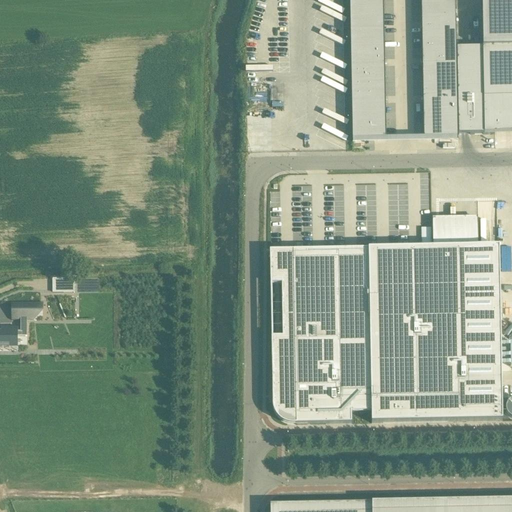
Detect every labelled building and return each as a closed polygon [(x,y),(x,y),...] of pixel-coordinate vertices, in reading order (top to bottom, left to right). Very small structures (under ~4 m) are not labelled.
[(384,31),(383,0),(349,0),(350,31),(384,31)] [(454,0),(421,0),(422,30),(455,29),(454,0)] [(511,0),(481,0),(483,48),(456,49),(459,135),(511,134),(511,0)] [(455,29),(422,30),(422,66),(456,65),(455,29)] [(385,67),(384,31),(350,31),(351,67),(385,67)] [(456,65),(422,66),(423,102),(457,101),(456,65)] [(385,103),(385,67),(351,67),(352,104),(385,103)] [(457,101),(423,102),(424,138),(457,138),(457,101)] [(386,139),(385,103),(352,104),(352,140),(386,139)] [(281,252),(270,252),(270,286),(282,286),(282,322),(279,323),(279,329),(282,329),(282,338),(271,339),(272,372),(273,406),(273,408),(273,410),(274,413),(275,415),(276,417),(278,420),(281,422),(284,424),(288,425),(292,426),(296,426),(351,425),(351,414),(371,414),(371,424),(502,422),(499,248),(281,252)] [(74,293),(74,278),(63,278),(63,290),(73,290),(73,293),(74,293)] [(0,332),(0,348),(11,348),(11,337),(27,337),(27,320),(33,320),(33,305),(43,305),(43,304),(12,304),(12,313),(12,320),(20,320),(20,332),(18,332),(18,328),(1,328),(1,332),(0,332)] [(511,511),(511,501),(392,504),(270,506),(270,511),(511,511)]
